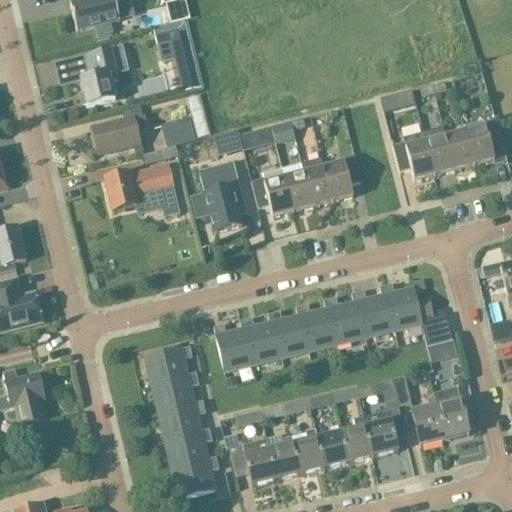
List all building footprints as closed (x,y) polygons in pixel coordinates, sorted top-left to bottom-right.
[(83,4),(70,8),(76,35),(94,30),(97,40),(111,36),(109,27),(119,24),(119,23),(114,5),(129,2),(131,1),(130,0),(95,0),(96,1),(83,4)] [(166,7),(170,26),(188,21),(184,2),(166,7)] [(183,27),(154,34),(157,47),(171,44),(183,94),(199,90),(183,27)] [(80,84),(83,96),(79,97),(81,107),(85,106),(86,110),(121,101),(115,76),(127,74),(121,51),(84,60),(89,81),(80,84)] [(444,87),(420,93),(421,100),(446,94),(444,87)] [(379,103),(383,117),(393,114),(390,100),(379,103)] [(97,161),(141,150),(138,138),(148,135),(143,119),(142,120),(139,110),(121,115),(123,122),(89,131),(97,161)] [(195,143),(189,121),(160,129),(166,151),(195,143)] [(465,135),(464,135),(473,170),(493,164),(490,153),(502,150),(494,122),(482,126),(481,123),(463,128),(465,135)] [(290,126),(271,131),(275,147),(294,143),(290,126)] [(464,135),(444,141),(453,175),(473,170),(464,135)] [(225,137),(213,140),(218,159),(230,156),(225,137)] [(444,141),(425,146),(433,180),(453,175),(444,141)] [(413,185),(433,180),(425,146),(406,151),(404,146),(391,149),(399,176),(410,173),(413,185)] [(342,167),(323,172),(332,206),(352,201),(349,189),(361,186),(354,159),(341,162),(342,167)] [(320,162),(301,167),(303,177),(312,211),(332,206),(323,172),(320,162)] [(198,175),(214,236),(241,229),(237,214),(245,212),(233,166),(198,175)] [(301,167),(281,172),(292,216),(312,211),(303,177),(301,167)] [(128,177),(104,182),(112,215),(136,209),(138,217),(161,211),(166,210),(168,220),(179,217),(167,169),(128,178),(128,177)] [(272,221),(292,216),(281,172),(262,177),(261,174),(252,176),(253,178),(248,179),(257,213),(269,210),(272,221)] [(0,235),(0,277),(15,273),(14,267),(25,264),(17,231),(0,235)] [(511,268),(499,271),(509,311),(511,310),(511,268)] [(15,283),(0,287),(0,336),(41,326),(33,297),(22,300),(19,298),(15,283)] [(390,289),(378,292),(380,300),(384,299),(392,335),(421,329),(420,324),(419,322),(416,306),(412,293),(392,297),(390,289)] [(362,296),(350,299),(352,307),(356,306),(364,342),(392,335),(384,299),(380,300),(364,304),(362,296)] [(334,302),(322,305),(324,314),(328,313),(336,349),(364,342),(356,306),(352,307),(336,311),(334,302)] [(428,303),(416,306),(419,322),(431,319),(428,303)] [(306,309),(294,312),(296,321),(300,320),(308,356),(336,349),(328,313),(324,314),(308,318),(306,309)] [(421,329),(426,351),(452,345),(445,317),(420,324),(421,329)] [(296,321),(272,327),(280,363),(308,356),(300,320),(296,321)] [(493,346),(511,341),(511,324),(510,325),(506,325),(489,329),(493,346)] [(272,327),(244,333),(252,369),(280,363),(272,327)] [(224,376),(252,369),(244,333),(215,340),(224,376)] [(151,390),(187,382),(180,353),(144,362),(151,390)] [(38,374),(16,380),(14,371),(2,374),(8,398),(0,399),(0,412),(15,409),(20,428),(46,421),(41,402),(45,401),(38,374)] [(391,383),(398,411),(410,408),(404,380),(391,383)] [(235,381),(226,382),(226,383),(228,390),(237,388),(235,381)] [(151,390),(158,418),(194,410),(187,382),(151,390)] [(391,383),(356,392),(358,402),(380,396),(384,414),(398,411),(391,383)] [(356,392),(332,398),(334,407),(358,402),(356,392)] [(435,411),(443,444),(468,438),(457,392),(433,398),(435,411)] [(332,398),(308,403),(310,413),(334,407),(332,398)] [(308,403),(283,409),(286,419),(310,413),(308,403)] [(283,409),(259,415),(262,425),(286,419),(283,409)] [(158,418),(164,446),(200,438),(194,410),(158,418)] [(419,450),(443,444),(435,411),(411,416),(419,450)] [(237,430),(262,425),(259,415),(235,421),(237,430)] [(363,422),(372,461),(397,455),(388,417),(379,419),(379,418),(363,422)] [(355,434),(341,437),(348,467),(372,461),(363,422),(352,424),(355,434)] [(331,439),(317,442),(324,472),(348,467),(341,437),(339,437),(338,429),(329,431),(331,439)] [(305,437),(291,440),(300,478),(324,472),(317,442),(315,433),(304,435),(305,437)] [(164,446),(171,474),(207,466),(200,438),(164,446)] [(291,440),(267,446),(276,484),(300,478),(291,440)] [(276,484),(267,446),(266,443),(229,452),(236,481),(248,478),(251,490),(276,484)] [(214,494),(207,466),(171,474),(178,503),(214,494)]
